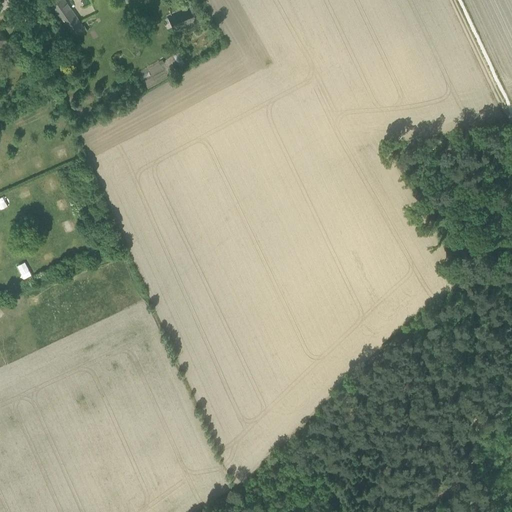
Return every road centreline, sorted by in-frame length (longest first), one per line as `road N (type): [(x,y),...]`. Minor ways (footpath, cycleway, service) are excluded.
road 1 (track): [(466,443),(402,332),(299,427)]
road 2 (track): [(227,490),(148,315)]
road 3 (track): [(398,511),(425,494),(348,380)]
road 4 (track): [(452,0),(511,117)]
